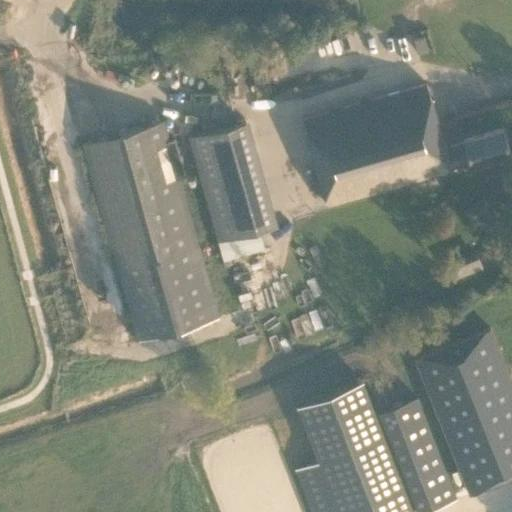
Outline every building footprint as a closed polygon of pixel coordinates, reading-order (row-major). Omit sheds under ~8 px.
[(427,48),(422,34),(413,37),(417,51),(427,48)] [(444,145),(425,81),(301,116),(326,203),(469,161),(470,163),(509,152),(502,126),(462,137),(463,139),(444,145)] [(277,222),(247,117),(187,135),(216,240),(277,222)] [(170,139),(164,119),(81,143),(135,334),(218,310),(180,176),(185,175),(175,138),(170,139)] [(511,384),(490,327),(414,356),(466,491),(511,473),(511,384)] [(312,511),(412,511),(382,433),(362,376),(298,402),(319,458),(295,467),(312,511)] [(455,496),(416,395),(379,410),(417,510),(455,496)]
